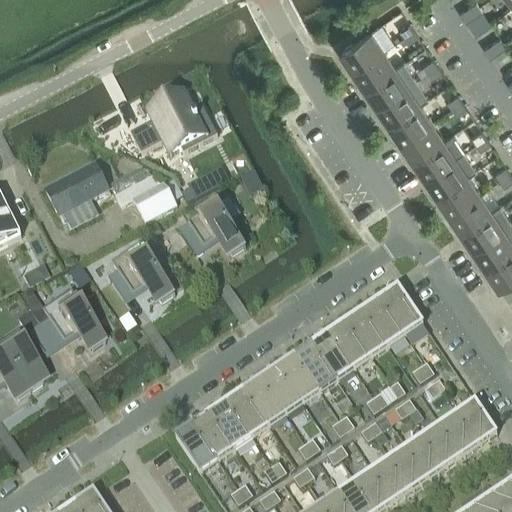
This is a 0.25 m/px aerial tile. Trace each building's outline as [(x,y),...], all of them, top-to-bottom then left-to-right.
[(479,1),(469,7),(475,16),(484,10),(479,1)] [(475,16),(469,7),(462,14),(467,24),(475,16)] [(411,25),(402,31),(407,38),(416,31),(411,25)] [(416,31),(407,38),(411,44),(421,38),(416,31)] [(375,32),(346,53),(359,72),(388,51),(375,32)] [(504,36),(494,43),(500,53),(510,46),(504,36)] [(500,53),(494,43),(486,49),(493,57),(500,53)] [(400,69),(388,51),(359,72),(370,89),(400,69)] [(436,60),(426,67),(430,73),(440,66),(436,60)] [(444,73),(440,66),(430,73),(435,80),(444,73)] [(400,69),(370,89),(382,107),(412,87),(400,69)] [(412,87),(382,107),(394,125),(422,104),(412,87)] [(459,95),(449,102),(454,109),(464,102),(459,95)] [(132,137),(130,138),(141,158),(163,147),(169,159),(181,153),(183,158),(217,140),(206,120),(201,109),(192,113),(185,100),(148,119),(154,130),(134,140),(132,137)] [(468,109),(464,102),(454,109),(458,115),(468,109)] [(422,104),(394,125),(406,143),(435,123),(422,104)] [(435,123),(406,143),(417,160),(447,139),(435,123)] [(482,131),(473,138),(478,145),(487,137),(482,131)] [(491,144),(487,137),(478,145),(482,151),(491,144)] [(447,139),(417,160),(429,178),(459,158),(447,139)] [(459,158),(429,178),(441,197),(470,175),(459,158)] [(506,167),(497,173),(501,180),(510,173),(506,167)] [(95,168),(47,193),(45,194),(59,222),(109,196),(95,168)] [(511,175),(510,173),(501,180),(505,187),(511,182),(511,175)] [(470,175),(441,197),(453,214),(483,193),(470,175)] [(160,189),(153,186),(131,198),(134,204),(147,226),(177,210),(164,188),(160,189)] [(483,193),(453,214),(464,231),(494,212),(483,193)] [(245,252),(227,225),(239,217),(230,203),(226,202),(216,209),(216,208),(187,227),(203,251),(218,241),(231,261),(245,252)] [(0,245),(18,236),(10,220),(2,203),(0,203),(0,245)] [(494,212),(464,231),(477,250),(506,230),(494,212)] [(511,238),(506,230),(477,250),(488,267),(511,251),(511,238)] [(139,247),(111,266),(133,298),(147,288),(161,308),(174,299),(139,247)] [(511,251),(488,267),(501,286),(511,278),(511,251)] [(398,291),(380,303),(405,341),(423,329),(398,291)] [(69,294),(42,313),(28,293),(18,299),(38,329),(47,323),(62,346),(77,336),(90,356),(104,347),(69,294)] [(380,303),(363,315),(388,352),(405,341),(380,303)] [(363,315),(346,326),(371,364),(388,352),(363,315)] [(346,326),(329,337),(354,375),(371,364),(346,326)] [(0,352),(0,353),(29,397),(41,389),(28,369),(43,359),(27,335),(0,352)] [(337,386),(354,375),(329,337),(311,349),(337,386)] [(320,398),(337,386),(311,349),(295,360),(320,398)] [(29,397),(0,353),(0,387),(3,385),(16,405),(29,397)] [(295,360),(278,372),(303,409),(320,398),(295,360)] [(455,377),(449,367),(438,374),(445,384),(455,377)] [(419,373),(427,384),(434,379),(426,368),(419,373)] [(278,372),(261,383),(286,421),(303,409),(278,372)] [(427,384),(419,373),(412,378),(419,389),(427,384)] [(261,383),(244,395),(269,432),(286,421),(261,383)] [(432,390),(438,400),(446,395),(439,385),(432,390)] [(397,404),(405,399),(398,389),(391,394),(397,404)] [(438,400),(432,390),(424,395),(431,405),(438,400)] [(244,395),(227,406),(252,443),(269,432),(244,395)] [(373,404),(381,415),(388,410),(380,399),(373,404)] [(381,415),(373,404),(366,409),(374,420),(381,415)] [(409,405),(402,410),(410,421),(417,416),(409,405)] [(235,455),(252,443),(227,406),(210,417),(235,455)] [(475,406),(457,418),(479,451),(497,439),(475,406)] [(410,421),(402,410),(395,415),(403,426),(410,421)] [(218,466),(235,455),(210,417),(193,429),(218,466)] [(457,418),(440,430),(462,462),(479,451),(457,418)] [(339,427),(347,438),(354,433),(346,422),(339,427)] [(347,438),(339,427),(332,432),(340,443),(347,438)] [(375,428),(368,433),(376,444),(383,439),(375,428)] [(200,478),(218,466),(193,429),(175,441),(200,478)] [(440,430),(423,441),(445,473),(462,462),(440,430)] [(376,444),(368,433),(361,437),(369,449),(376,444)] [(428,485),(445,473),(423,441),(406,452),(428,485)] [(305,449),(313,461),(320,456),(312,444),(305,449)] [(313,461),(305,449),(298,454),(306,466),(313,461)] [(341,451),(334,456),(342,467),(349,462),(341,451)] [(411,496),(428,485),(406,452),(389,464),(411,496)] [(342,467),(334,456),(327,460),(334,472),(342,467)] [(389,464),(372,475),(394,508),(411,496),(389,464)] [(271,472),(279,484),(286,479),(278,467),(271,472)] [(279,484),(271,472),(264,477),(272,488),(279,484)] [(307,473),(300,478),(308,490),(315,485),(307,473)] [(372,475),(355,487),(371,511),(387,511),(394,508),(372,475)] [(308,490),(300,478),(293,483),(301,495),(308,490)] [(371,511),(355,487),(338,498),(347,511),(371,511)] [(237,495),(245,506),(252,501),(245,490),(237,495)] [(511,511),(511,500),(505,490),(489,502),(495,511),(511,511)] [(245,506),(237,495),(230,500),(238,511),(245,506)] [(104,511),(93,496),(76,508),(78,511),(104,511)] [(274,496),(266,501),(273,511),(274,511),(281,507),(274,496)] [(322,511),(347,511),(338,498),(321,509),(322,511)] [(273,511),(266,501),(259,506),(263,511),(273,511)] [(495,511),(489,502),(473,511),(495,511)]
